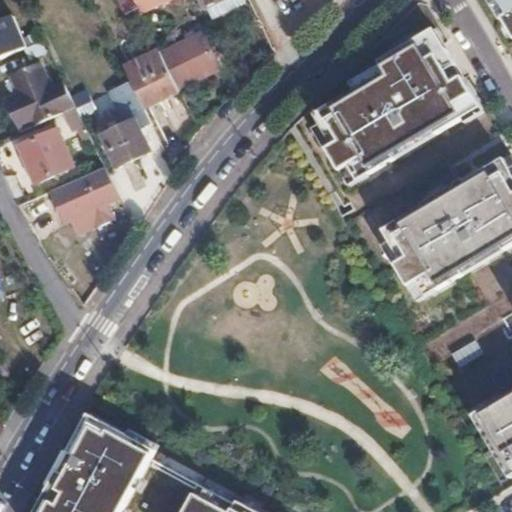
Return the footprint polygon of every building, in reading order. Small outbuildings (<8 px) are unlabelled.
[(134,0),(141,13),(167,0),(134,0)] [(197,0),(203,10),(207,8),(223,0),(197,0)] [(241,0),(223,0),(207,8),(212,18),(243,4),(241,0)] [(511,0),(493,0),(511,35),(511,0)] [(447,14),(407,34),(414,43),(340,87),(367,139),(387,127),(391,135),(487,82),(447,14)] [(92,40),(102,27),(87,17),(78,30),(92,40)] [(202,34),(161,53),(179,89),(219,70),(202,34)] [(14,54),(32,46),(25,35),(9,42),(14,54)] [(160,50),(123,67),(144,109),(180,91),(179,89),(161,53),(160,50)] [(74,110),(60,80),(49,85),(37,63),(12,76),(21,97),(5,105),(19,133),(74,110)] [(82,126),(77,116),(72,118),(70,114),(65,117),(72,130),(82,126)] [(150,154),(135,122),(103,137),(118,168),(150,154)] [(70,169),(54,132),(18,148),(34,185),(70,169)] [(511,141),(402,207),(442,270),(511,229),(511,141)] [(119,200),(104,169),(49,192),(62,223),(67,221),(74,237),(112,222),(106,205),(119,200)] [(511,380),(497,389),(511,414),(511,380)] [(181,423),(111,384),(39,511),(134,511),(137,508),(144,511),(330,511),(332,508),(260,471),(255,481),(221,463),(173,437),(181,423)]
